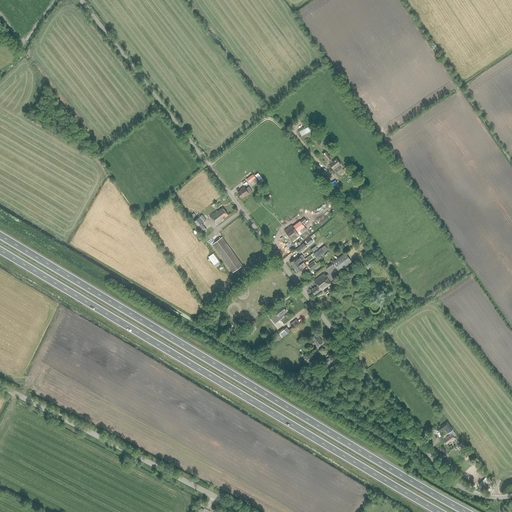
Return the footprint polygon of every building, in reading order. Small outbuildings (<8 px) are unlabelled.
[(323,156),(327,162),(328,161),(330,163),(329,164),(333,169),(334,169),(336,172),(340,168),(341,169),(338,165),(340,164),(336,159),(333,162),(331,159),(332,159),(330,155),(329,156),(326,152),(323,154),(324,156),(323,156)] [(253,174),(246,179),(249,182),(253,179),(255,177),(253,174)] [(332,180),(326,175),(323,178),(328,182),(332,188),(338,183),(335,180),(333,181),(332,180)] [(241,189),(241,190),(237,192),(242,198),(245,195),(246,196),(249,194),(248,193),(252,191),(249,186),(245,189),(244,187),(241,189)] [(218,211),(217,210),(210,216),(216,225),(224,219),(223,218),(228,215),(222,208),(218,211)] [(204,227),(201,224),(206,220),(202,215),(194,221),(198,227),(197,227),(200,231),(204,227)] [(297,232),(293,227),(292,225),(284,230),(292,241),(300,236),(297,232)] [(242,265),(222,237),(212,244),(233,272),(242,265)] [(306,247),(303,243),(296,250),(298,253),(306,247)] [(328,249),(325,245),(313,254),(316,258),(323,253),(328,249)] [(219,261),(213,253),(208,257),(216,268),(221,264),(219,261)] [(352,262),(345,253),(333,262),(340,271),(352,262)] [(290,263),(293,267),(302,261),(299,256),(290,263)] [(302,261),(293,267),(297,272),(306,266),(302,261)] [(316,264),(313,261),(307,265),(309,269),(316,264)] [(314,280),(318,285),(311,290),(314,295),(318,292),(319,293),(331,284),(323,273),(314,280)] [(276,307),(277,309),(274,311),(279,317),(286,311),(282,305),(279,307),(278,306),(276,307)] [(299,323),(296,319),(290,323),(293,327),(299,323)] [(287,334),(283,328),(278,332),(282,337),(287,334)] [(323,342),(316,334),(311,337),(308,340),(310,343),(312,345),(315,343),(318,346),(323,342)] [(316,362),(310,355),(305,358),(303,360),(308,368),(316,362)] [(318,364),(321,368),(330,363),(327,359),(318,364)] [(439,432),(444,428),(448,433),(449,434),(450,433),(451,433),(452,434),(445,439),(446,440),(444,441),(447,444),(451,440),(452,441),(455,439),(454,437),(456,435),(446,422),(437,429),(439,432)]
